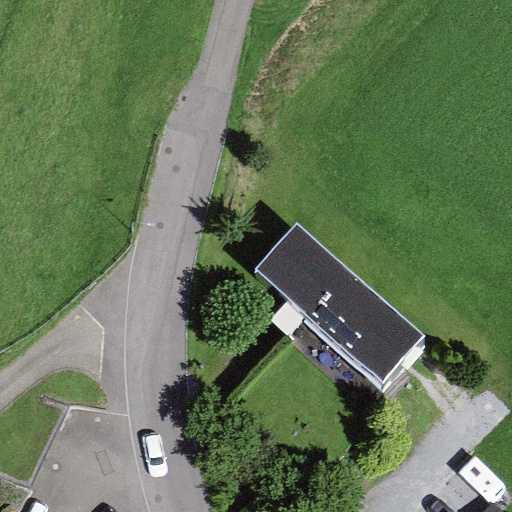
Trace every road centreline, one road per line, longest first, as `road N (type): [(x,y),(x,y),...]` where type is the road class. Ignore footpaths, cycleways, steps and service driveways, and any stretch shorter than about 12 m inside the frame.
road 1 (residential): [(185,511),(162,394),(173,235)]
road 2 (residential): [(173,235),(238,0)]
road 3 (residential): [(173,235),(67,351),(0,402)]
road 4 (unknown): [(394,511),(447,435),(441,396),(419,374)]
